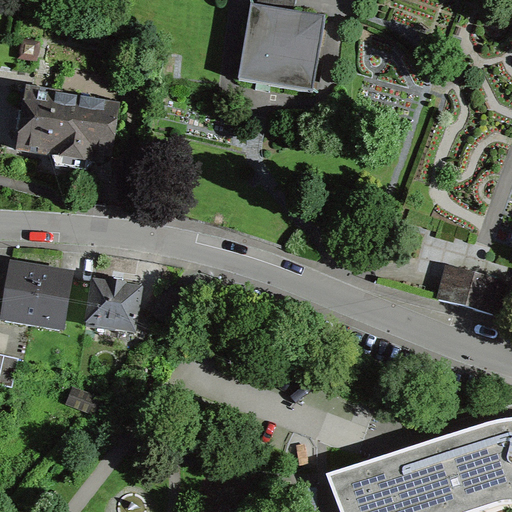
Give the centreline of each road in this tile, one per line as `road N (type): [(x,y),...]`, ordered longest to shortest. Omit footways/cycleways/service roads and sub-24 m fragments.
road 1 (residential): [(511,352),(242,261)]
road 2 (residential): [(242,261),(127,232),(0,223)]
